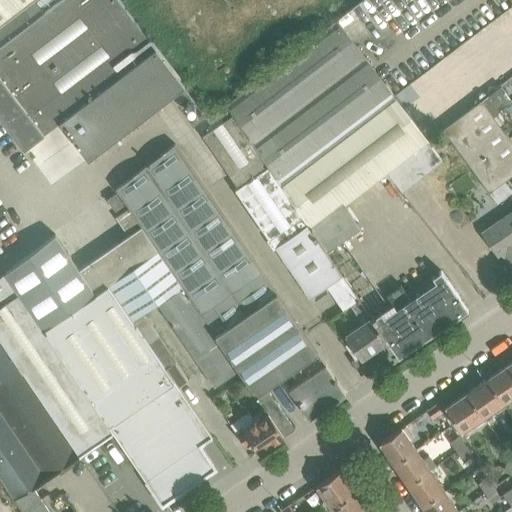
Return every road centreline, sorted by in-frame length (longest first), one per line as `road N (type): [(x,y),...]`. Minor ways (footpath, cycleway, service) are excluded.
road 1 (unclassified): [(342,422),(511,308)]
road 2 (unclassified): [(214,511),(342,422)]
